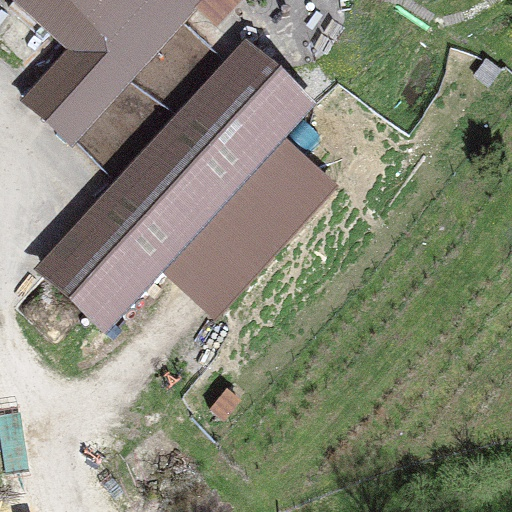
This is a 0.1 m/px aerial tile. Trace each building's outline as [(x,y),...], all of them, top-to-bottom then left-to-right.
[(19,103),(72,150),(76,145),(206,0),(9,0),(66,51),(19,103)] [(206,0),(76,145),(115,180),(240,45),(219,26),(243,0),(206,0)] [(316,106),(244,40),(240,45),(115,180),(31,271),(103,337),(160,275),(213,324),(339,187),(286,139),(316,106)] [(501,71),(487,60),(474,76),(488,88),(501,71)] [(204,408),(218,421),(241,396),(227,383),(204,408)]
